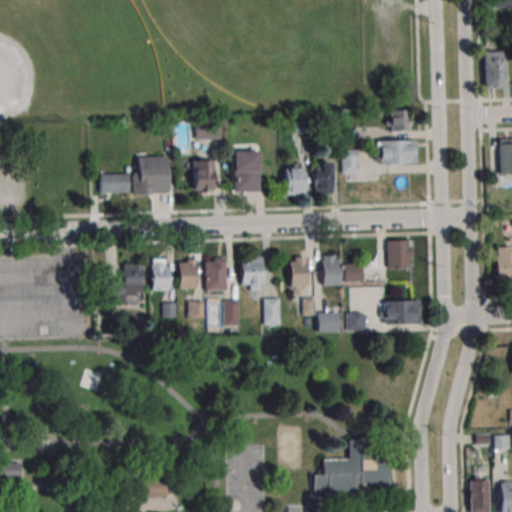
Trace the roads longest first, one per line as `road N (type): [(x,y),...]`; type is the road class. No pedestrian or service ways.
road 1 (residential): [(0,232),(439,217)]
road 2 (residential): [(470,215),(463,0)]
road 3 (residential): [(451,511),(451,410),(473,317)]
road 4 (residential): [(443,319),(417,430),(421,511)]
